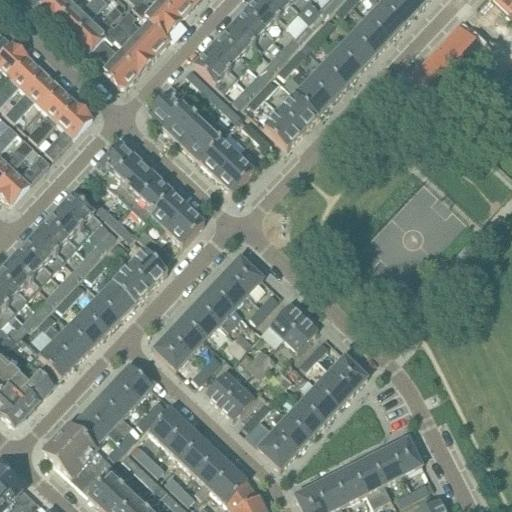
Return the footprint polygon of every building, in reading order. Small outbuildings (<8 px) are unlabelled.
[(31,0),(26,6),(32,11),(42,0),(31,0)] [(68,0),(50,0),(36,15),(53,31),(72,10),(65,4),(68,0)] [(94,0),(79,16),(72,10),(53,31),(69,46),(88,26),(106,7),(98,0),(94,0)] [(150,0),(129,0),(127,3),(134,10),(130,15),(145,29),(147,27),(164,42),(179,26),(158,7),(152,14),(145,7),(151,0),(150,0)] [(164,0),(158,7),(179,26),(194,9),(183,0),(164,0)] [(183,0),(194,9),(202,0),(183,0)] [(260,0),(256,5),(285,33),(297,20),(276,0),(260,0)] [(276,0),(297,20),(309,7),(302,0),(276,0)] [(349,0),(345,5),(352,11),(362,0),(349,0)] [(418,15),(402,0),(387,0),(380,8),(403,30),(418,15)] [(431,0),(402,0),(418,15),(431,0)] [(511,0),(490,0),(511,20),(511,0)] [(324,20),(336,7),(330,2),(318,15),(324,20)] [(243,18),(272,46),(285,33),(256,5),(243,18)] [(345,5),(335,16),(341,22),(352,11),(345,5)] [(403,30),(380,8),(365,24),(389,46),(403,30)] [(102,38),(111,29),(119,19),(112,13),(95,32),(88,26),(69,46),(85,62),(86,61),(100,46),(101,45),(105,41),(102,38)] [(324,20),(318,15),(306,28),(311,33),(324,20)] [(152,64),(168,46),(164,42),(147,27),(145,29),(139,36),(131,28),(134,25),(126,18),(116,29),(152,64)] [(231,31),(260,59),(272,46),(243,18),(231,31)] [(317,35),(323,41),(334,30),(328,23),(317,35)] [(389,46),(365,24),(351,39),(374,61),(389,46)] [(299,46),(311,33),(306,28),(293,41),(299,46)] [(101,45),(100,46),(137,80),(152,64),(116,29),(114,32),(111,29),(102,38),(105,41),(104,42),(111,48),(114,45),(123,53),(117,59),(101,45)] [(219,44),(248,72),(260,59),(231,31),(219,44)] [(457,31),(407,85),(434,111),(435,112),(486,58),(458,31),(457,31)] [(317,35),(306,46),(312,53),(323,41),(317,35)] [(374,61),(351,39),(337,54),(360,76),(374,61)] [(0,53),(8,45),(3,40),(0,43),(0,53)] [(299,46),(293,41),(281,54),(287,59),(299,46)] [(206,57),(235,85),(248,72),(219,44),(206,57)] [(137,80),(100,46),(86,61),(92,68),(99,61),(108,69),(101,77),(117,92),(125,92),(137,80)] [(0,60),(0,78),(2,77),(9,84),(28,63),(12,48),(0,60)] [(274,72),(287,59),(281,54),(268,67),(274,72)] [(288,65),(294,72),(305,60),(299,54),(288,65)] [(360,76),(337,54),(322,69),(345,91),(360,76)] [(206,57),(194,71),(222,98),(235,85),(206,57)] [(0,92),(0,110),(18,92),(24,98),(44,77),(28,63),(9,84),(0,92)] [(288,65),(277,77),(283,83),(294,72),(288,65)] [(274,72),(268,67),(256,80),(262,85),(274,72)] [(345,91),(322,69),(308,84),(331,106),(345,91)] [(203,87),(190,75),(185,80),(198,93),(203,87)] [(291,83),(285,90),(294,99),(317,121),(331,106),(308,84),(299,76),(291,83)] [(4,119),(14,128),(33,107),(40,113),(60,93),(44,77),(24,98),(4,119)] [(250,99),(262,85),(256,80),(244,93),(250,99)] [(258,97),(265,103),(276,91),(269,85),(258,97)] [(203,87),(198,93),(211,105),(216,99),(203,87)] [(187,103),(175,91),(147,120),(160,132),(187,103)] [(47,120),(27,141),(36,149),(56,128),(76,108),(60,93),(40,113),(47,120)] [(250,99),(244,93),(231,106),(237,112),(250,99)] [(258,97),(247,108),(254,114),(265,103),(258,97)] [(216,99),(211,105),(224,117),(229,111),(216,99)] [(317,121),(294,99),(278,116),(302,138),(317,121)] [(173,144),(200,115),(187,103),(160,132),(173,144)] [(63,135),(43,156),(52,164),(91,123),(76,108),(56,128),(63,135)] [(224,117),(237,129),(242,124),(229,111),(224,117)] [(186,156),(213,127),(200,115),(173,144),(186,156)] [(302,138),(278,116),(263,132),(286,154),(302,138)] [(247,126),(245,128),(242,132),(253,143),(259,137),(247,126)] [(186,156),(199,169),(221,145),(221,146),(227,140),(213,127),(186,156)] [(0,156),(17,139),(8,130),(0,138),(0,156)] [(270,148),(259,137),(253,143),(265,154),(270,148)] [(33,153),(23,145),(4,166),(0,162),(0,188),(13,174),(33,153)] [(221,145),(199,169),(215,184),(237,161),(221,146),(221,145)] [(92,178),(105,190),(133,161),(120,149),(92,178)] [(49,168),(40,160),(20,181),(13,174),(0,188),(0,201),(9,210),(49,168)] [(105,190),(118,202),(145,173),(133,161),(105,190)] [(237,161),(215,184),(231,199),(253,176),(237,161)] [(118,202),(131,215),(158,186),(145,173),(118,202)] [(131,215),(144,227),(150,221),(149,221),(171,198),(158,186),(131,215)] [(93,203),(80,191),(75,197),(88,209),(93,203)] [(187,213),(171,198),(149,221),(150,221),(166,236),(187,213)] [(59,214),(88,241),(100,228),(72,200),(59,214)] [(106,215),(93,203),(88,209),(101,221),(106,215)] [(204,228),(187,213),(166,236),(182,252),(204,228)] [(75,254),(88,241),(59,214),(46,227),(75,254)] [(119,228),(106,215),(101,221),(114,234),(119,228)] [(63,267),(75,254),(46,227),(34,240),(63,267)] [(132,240),(119,228),(114,234),(127,246),(132,240)] [(115,242),(109,236),(96,249),(102,255),(115,242)] [(149,254),(155,247),(143,236),(137,243),(149,254)] [(51,280),(63,267),(34,240),(22,253),(51,280)] [(111,253),(117,259),(123,253),(117,246),(111,253)] [(149,254),(160,265),(167,258),(155,247),(149,254)] [(90,268),(102,255),(96,249),(84,262),(90,268)] [(9,266),(38,294),(51,280),(22,253),(9,266)] [(167,278),(144,255),(129,271),(151,293),(167,278)] [(95,269),(102,275),(113,264),(106,257),(95,269)] [(77,281),(90,268),(84,262),(72,275),(77,281)] [(239,262),(224,277),(248,299),(262,284),(239,262)] [(0,282),(26,307),(38,294),(9,266),(0,276),(0,282)] [(95,269),(84,281),(91,287),(102,275),(95,269)] [(151,293),(129,271),(114,286),(136,308),(151,293)] [(65,294),(77,281),(72,275),(59,289),(65,294)] [(233,315),(248,299),(224,277),(210,293),(233,315)] [(0,307),(13,320),(26,307),(0,282),(0,307)] [(136,308),(114,286),(98,301),(121,323),(136,308)] [(67,300),(73,306),(84,294),(78,288),(67,300)] [(53,307),(65,294),(59,289),(47,302),(53,307)] [(219,330),(233,315),(210,293),(195,308),(219,330)] [(266,317),(277,306),(271,299),(260,311),(266,317)] [(56,311),(62,317),(73,306),(67,300),(56,311)] [(121,323),(98,301),(83,316),(106,338),(121,323)] [(40,320),(53,307),(47,302),(34,315),(40,320)] [(0,307),(0,332),(1,333),(8,326),(16,334),(9,341),(15,347),(28,334),(22,328),(13,320),(0,307)] [(195,308),(181,323),(204,345),(219,330),(195,308)] [(268,331),(282,344),(303,322),(289,309),(268,331)] [(266,317),(260,311),(249,323),(255,329),(266,317)] [(28,334),(40,320),(34,315),(22,328),(28,334)] [(106,338),(83,316),(68,331),(91,354),(106,338)] [(49,318),(38,330),(44,336),(44,337),(53,346),(76,369),(91,354),(68,331),(60,339),(51,330),(55,325),(49,318)] [(317,336),(303,322),(282,344),(297,357),(317,336)] [(190,360),(204,345),(181,323),(167,338),(190,360)] [(23,346),(29,353),(40,341),(33,335),(23,346)] [(152,354),(175,376),(190,360),(167,338),(152,354)] [(234,344),(245,355),(251,349),(240,338),(234,344)] [(0,363),(15,347),(9,341),(7,339),(0,346),(0,363)] [(234,344),(227,351),(239,362),(245,355),(234,344)] [(15,347),(0,363),(0,401),(38,361),(29,353),(23,346),(19,350),(15,347)] [(76,369),(53,346),(38,361),(60,384),(76,369)] [(321,347),(310,358),(318,366),(329,354),(321,347)] [(260,368),(268,360),(261,354),(253,362),(260,368)] [(310,358),(299,370),(307,378),(318,366),(310,358)] [(268,360),(260,368),(267,374),(274,366),(268,360)] [(38,361),(0,401),(0,420),(9,429),(17,429),(52,392),(60,384),(38,361)] [(209,378),(220,367),(213,361),(203,372),(209,378)] [(344,361),(329,376),(352,398),(367,383),(344,361)] [(260,368),(253,362),(245,371),(251,377),(260,368)] [(260,368),(251,377),(258,384),(267,374),(260,368)] [(128,371),(113,387),(137,409),(152,392),(128,371)] [(209,378),(203,372),(191,384),(198,390),(209,378)] [(274,381),(286,392),(291,386),(280,375),(274,381)] [(338,413),(352,398),(329,376),(315,391),(338,413)] [(204,399),(218,412),(239,390),(225,377),(204,399)] [(267,388),(279,399),(286,392),(274,381),(267,388)] [(307,384),(299,393),(306,400),(301,406),(324,428),(338,413),(315,391),(307,384)] [(113,387),(99,402),(122,424),(137,409),(113,387)] [(253,404),(239,390),(218,412),(232,425),(253,404)] [(85,417),(108,439),(118,448),(124,455),(139,439),(122,424),(99,402),(85,417)] [(158,406),(147,418),(153,424),(164,412),(158,406)] [(309,444),(324,428),(301,406),(286,422),(309,444)] [(263,408),(253,419),(261,427),(271,416),(263,408)] [(147,437),(163,452),(185,429),(169,414),(147,437)] [(279,416),(271,424),(278,430),(272,437),(295,459),(309,444),(286,422),(285,423),(279,416)] [(94,454),(108,439),(85,417),(71,432),(94,454)] [(136,429),(142,435),(153,424),(147,418),(136,429)] [(249,439),(261,427),(253,419),(241,431),(249,439)] [(172,474),(178,467),(200,444),(185,429),(163,452),(173,461),(166,469),(172,474)] [(46,463),(87,501),(114,473),(94,454),(71,432),(68,430),(45,455),(46,463)] [(279,475),(295,459),(272,437),(256,453),(279,475)] [(407,443),(397,448),(388,453),(402,481),(421,471),(407,443)] [(216,458),(200,444),(178,467),(194,481),(216,458)] [(114,466),(124,455),(118,448),(107,460),(114,466)] [(145,471),(151,465),(151,464),(140,453),(134,460),(145,471)] [(383,491),(402,481),(388,453),(369,462),(383,491)] [(216,458),(194,481),(202,490),(194,499),(201,505),(209,496),(231,473),(216,458)] [(127,460),(121,466),(134,478),(140,472),(127,460)] [(369,462),(350,472),(365,500),(370,511),(376,511),(391,505),(383,491),(369,462)] [(163,475),(151,464),(151,465),(145,471),(157,481),(163,475)] [(134,478),(147,490),(153,484),(140,472),(134,478)] [(365,500),(350,472),(332,481),(346,510),(365,500)] [(98,511),(102,511),(127,485),(114,473),(87,501),(98,511)] [(231,473),(209,496),(224,510),(246,487),(231,473)] [(0,511),(22,511),(31,503),(0,474),(0,511)] [(332,481),(313,490),(323,511),(341,511),(346,510),(332,481)] [(176,500),(182,493),(170,482),(164,488),(176,500)] [(153,484),(147,490),(153,496),(147,503),(140,497),(126,511),(151,511),(153,509),(160,502),(166,496),(153,484)] [(102,511),(126,511),(140,497),(127,485),(102,511)] [(226,511),(238,511),(258,502),(254,498),(246,487),(224,510),(226,511)] [(414,504),(428,497),(424,489),(410,496),(414,504)] [(299,511),(323,511),(313,490),(294,500),(299,511)] [(176,500),(188,510),(194,504),(182,493),(176,500)] [(160,502),(170,511),(175,511),(179,509),(166,496),(160,502)] [(414,504),(410,496),(395,503),(400,511),(414,504)] [(262,511),(258,502),(238,511),(262,511)]
